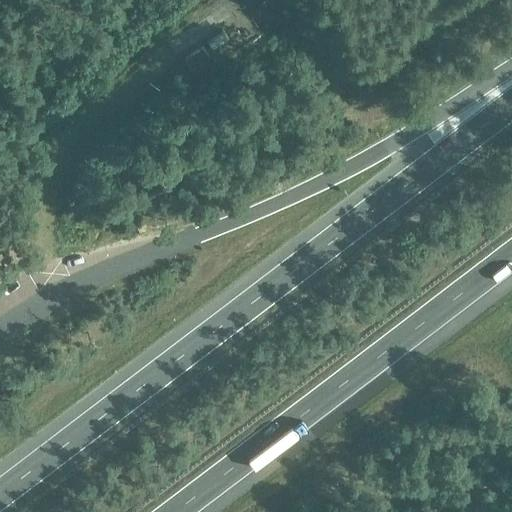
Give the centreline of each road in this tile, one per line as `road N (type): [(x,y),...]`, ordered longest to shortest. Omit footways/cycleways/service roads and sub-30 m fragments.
road 1 (motorway): [(511,104),(0,494)]
road 2 (motorway): [(179,511),(511,256)]
road 3 (motorway): [(511,75),(339,173),(192,237)]
road 4 (track): [(0,155),(34,141),(202,0)]
road 5 (track): [(466,0),(378,67),(355,70),(306,0)]
